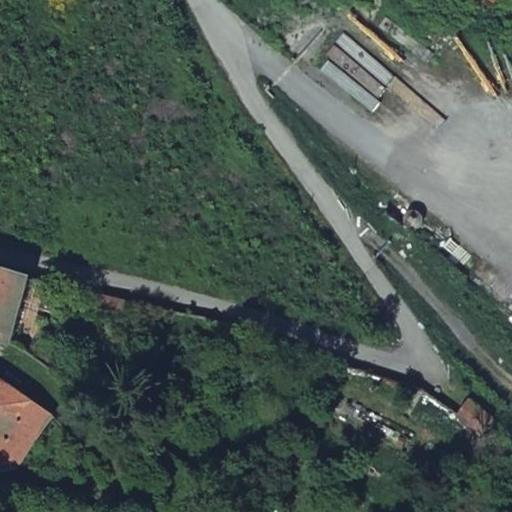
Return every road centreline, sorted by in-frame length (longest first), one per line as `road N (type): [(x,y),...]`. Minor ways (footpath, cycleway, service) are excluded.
road 1 (unclassified): [(0,261),(417,377),(407,318),(242,85),(201,0)]
road 2 (unknown): [(215,30),(414,138),(511,208)]
